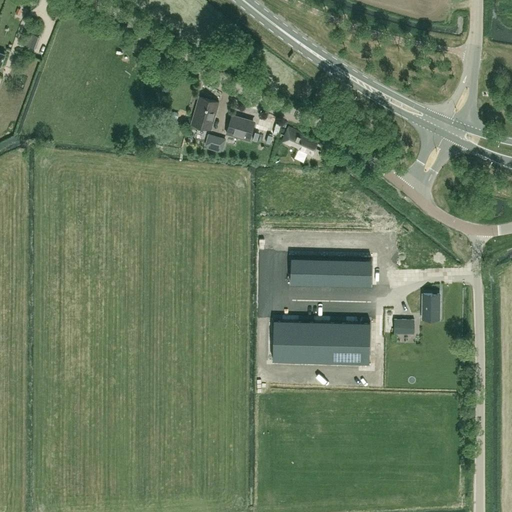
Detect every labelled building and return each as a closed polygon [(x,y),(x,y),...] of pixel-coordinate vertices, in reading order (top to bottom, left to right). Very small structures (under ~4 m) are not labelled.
[(27,50),(42,56),(45,47),(43,46),(45,41),(33,35),(27,50)] [(199,96),(194,113),(191,123),(211,128),(218,101),(199,96)] [(226,133),(249,140),(254,124),(231,117),(226,133)] [(312,153),(317,142),(304,136),(305,134),(288,126),(282,140),(290,144),(290,143),(298,146),(298,147),(312,153)] [(232,160),(246,162),(248,150),(234,148),(232,160)] [(294,255),(294,280),(310,281),(310,255),(294,255)] [(310,255),(310,281),(326,281),(326,255),(310,255)] [(326,255),(326,281),(342,281),(342,256),(326,255)] [(342,256),(342,281),(358,281),(358,256),(342,256)] [(358,256),(358,281),(374,282),(375,266),(369,266),(369,256),(358,256)] [(439,318),(439,293),(423,292),(423,318),(439,318)] [(414,333),(414,319),(394,318),(394,332),(414,333)] [(274,319),(273,359),(369,361),(370,321),(274,319)]
